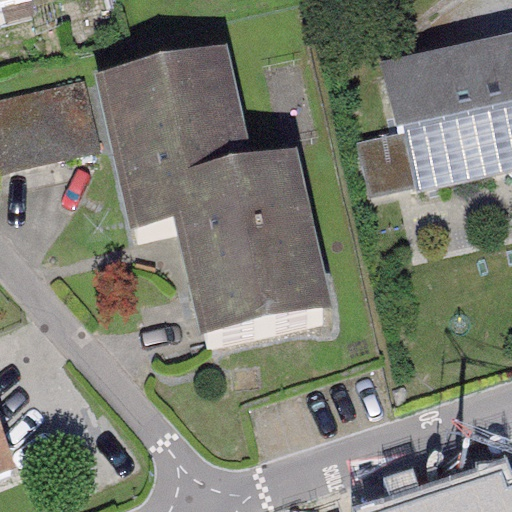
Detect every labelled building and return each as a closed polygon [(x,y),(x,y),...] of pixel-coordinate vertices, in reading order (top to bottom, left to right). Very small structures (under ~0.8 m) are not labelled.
[(0,0),(0,15),(34,7),(32,0),(0,0)] [(511,51),(387,80),(401,142),(409,140),(421,196),(511,174),(511,51)] [(221,77),(109,101),(141,246),(184,237),(210,353),(323,328),(291,182),(246,192),(221,77)] [(85,88),(0,108),(0,149),(6,175),(101,152),(85,88)] [(391,145),(361,152),(373,201),(403,193),(391,145)] [(0,443),(0,484),(14,479),(0,443)] [(505,497),(460,511),(511,511),(511,510),(510,511),(505,497)]
